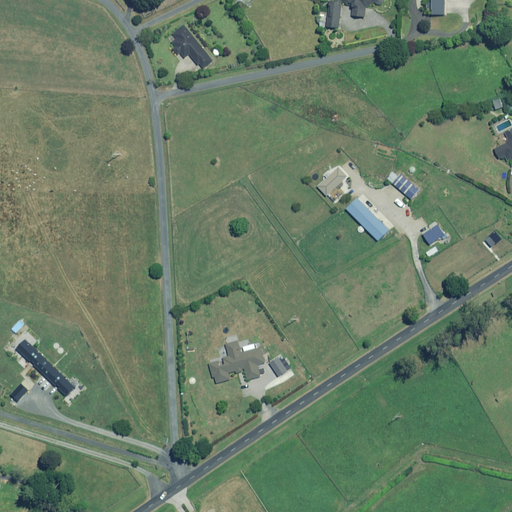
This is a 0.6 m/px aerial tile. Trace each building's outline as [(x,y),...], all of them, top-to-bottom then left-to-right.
[(343,7),(343,5),(343,0),(345,0),(348,5),(352,6),(352,4),(355,4),(354,8),(353,16),(367,17),(368,8),(376,2),(377,3),(378,4),(381,5),(384,3),(384,0),(337,0),(337,1),(331,1),(329,27),(341,28),(343,7)] [(433,0),(433,3),(428,3),(428,10),(434,10),(433,15),(445,15),(446,0),(433,0)] [(487,34),(486,24),(478,25),(480,35),(487,34)] [(213,62),(184,26),(174,34),(175,39),(174,41),(176,55),(182,54),(184,60),(190,55),(202,71),(213,62)] [(221,52),(217,48),(213,52),(217,56),(221,52)] [(504,108),(501,99),(494,101),(497,110),(504,108)] [(511,130),(506,134),(510,142),(495,149),(500,160),(506,157),(508,161),(511,159),(511,130)] [(323,175),(326,179),(318,186),(327,197),(350,176),(340,165),(323,175)] [(399,177),(393,172),(388,179),(413,200),(421,190),(401,174),(399,177)] [(444,217),(438,222),(443,227),(448,222),(444,217)] [(448,237),(439,224),(424,235),(430,245),(442,237),(444,240),(448,237)] [(77,388),(26,339),(17,348),(68,397),(77,388)] [(245,370),(246,372),(248,381),(262,377),(259,365),(266,364),(262,348),(242,353),(239,342),(227,345),(230,357),(210,362),(214,378),(216,377),(217,384),(232,380),(230,373),(237,372),(237,374),(244,372),(244,370),(245,370)] [(288,372),(284,365),(286,363),(283,358),(281,360),(280,358),(270,364),(279,377),(288,372)]
